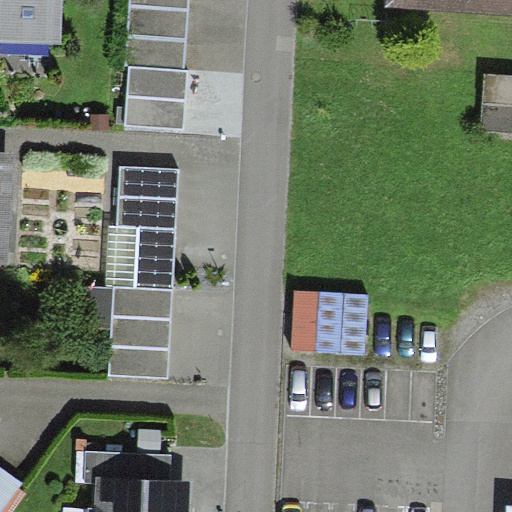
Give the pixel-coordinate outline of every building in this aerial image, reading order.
[(0,0),(0,45),(21,45),(20,31),(56,31),(56,0),(0,0)] [(130,0),(130,66),(179,67),(179,0),(130,0)] [(511,15),(511,0),(396,0),(396,7),(511,15)] [(511,76),(487,76),(487,108),(477,108),(477,126),(511,125),(511,76)] [(166,376),(177,165),(118,162),(107,373),(166,376)] [(297,299),(295,364),(369,366),(371,300),(297,299)] [(99,484),(98,511),(170,511),(170,490),(157,490),(156,457),(82,457),(82,484),(99,484)]
